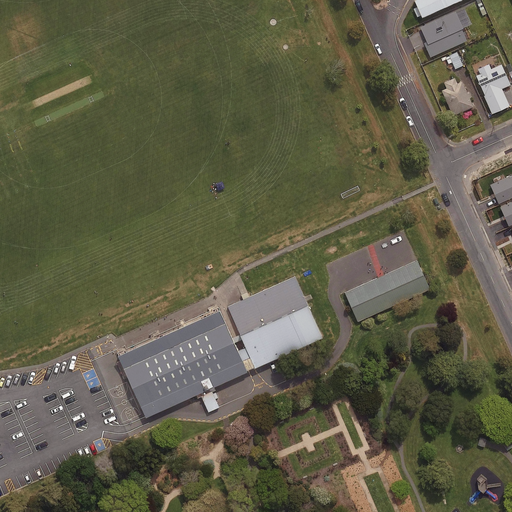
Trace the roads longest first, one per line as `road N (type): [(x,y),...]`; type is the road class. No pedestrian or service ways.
road 1 (residential): [(363,0),(441,166)]
road 2 (residential): [(441,166),(511,323)]
